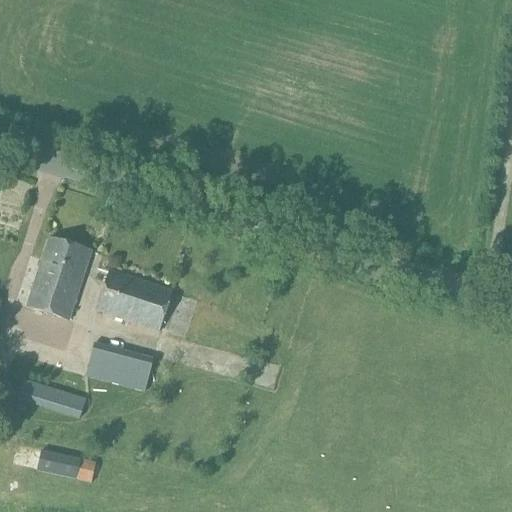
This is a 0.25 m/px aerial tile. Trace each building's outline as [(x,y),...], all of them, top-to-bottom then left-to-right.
[(68,322),(91,253),(49,239),(26,308),(68,322)] [(157,333),(172,292),(109,271),(96,313),(157,333)] [(4,355),(19,359),(15,371),(48,380),(56,353),(9,339),(4,355)] [(143,394),(152,363),(95,347),(86,378),(143,394)] [(80,420),(86,402),(28,381),(22,400),(80,420)] [(76,481),(79,462),(41,453),(37,472),(76,481)]
